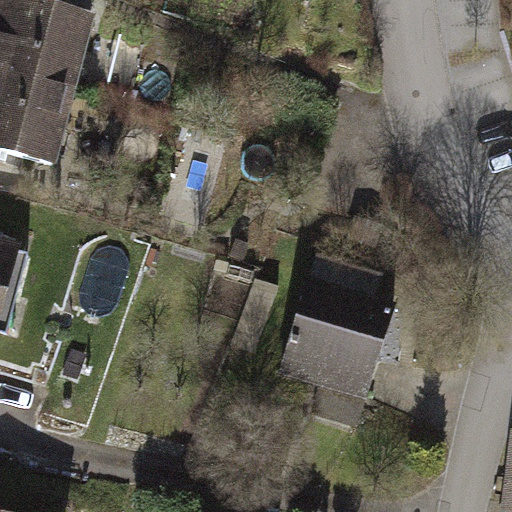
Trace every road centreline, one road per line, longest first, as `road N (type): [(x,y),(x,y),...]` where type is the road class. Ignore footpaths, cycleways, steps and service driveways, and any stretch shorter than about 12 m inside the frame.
road 1 (residential): [(398,0),(508,281)]
road 2 (residential): [(508,281),(462,511)]
